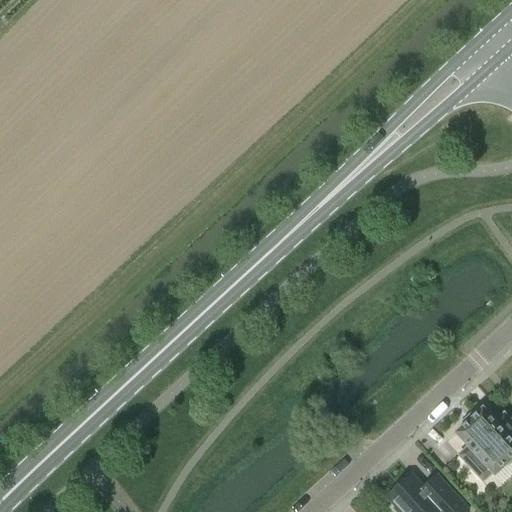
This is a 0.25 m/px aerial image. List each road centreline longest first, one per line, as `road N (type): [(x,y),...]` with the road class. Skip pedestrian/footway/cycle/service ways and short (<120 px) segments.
road 1 (primary): [(0,504),(497,56)]
road 2 (residential): [(312,511),(511,325)]
